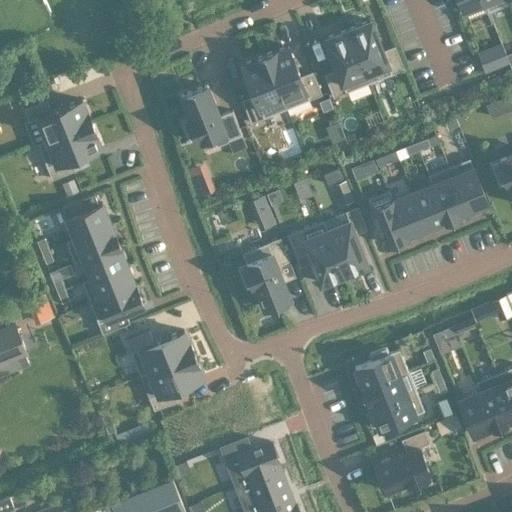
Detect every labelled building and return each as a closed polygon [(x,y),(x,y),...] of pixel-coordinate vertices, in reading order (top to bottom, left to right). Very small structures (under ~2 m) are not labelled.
[(345,26),(366,80),(402,66),(392,43),(380,47),(368,17),(345,26)] [(345,26),(322,36),(334,66),(322,71),(331,94),(366,80),(345,26)] [(483,69),(507,59),(504,52),(499,40),(475,50),(483,69)] [(273,47),(262,51),(284,105),(319,91),(310,68),(298,73),(286,43),(274,48),(273,47)] [(252,56),(240,61),(252,92),(240,96),(249,119),(284,105),(262,51),(252,56)] [(188,115),(179,118),(187,138),(196,134),(197,136),(221,127),(225,138),(240,132),(230,107),(217,113),(205,82),(179,92),(188,115)] [(327,95),(318,99),(322,109),(331,105),(327,95)] [(45,96),(22,105),(27,118),(36,115),(44,137),(90,119),(85,108),(84,108),(80,96),(49,108),(45,96)] [(454,114),(443,119),(446,126),(457,122),(454,114)] [(93,130),(94,130),(90,119),(44,137),(36,141),(50,176),(73,167),(68,155),(98,142),(93,130)] [(343,135),(337,119),(325,124),(331,140),(343,135)] [(284,145),(276,148),(280,160),(303,151),(292,124),(278,130),(284,145)] [(417,146),(428,142),(425,135),(414,139),(417,146)] [(417,147),(414,139),(402,144),(405,151),(417,147)] [(377,163),(396,155),(393,147),(374,155),(377,163)] [(499,159),(490,163),(498,182),(506,179),(511,192),(511,151),(498,157),(499,159)] [(447,163),(465,208),(485,199),(467,155),(447,163)] [(371,156),(349,165),(354,176),(376,167),(371,156)] [(426,171),(445,216),(456,211),(465,208),(447,163),(426,171)] [(335,164),(321,170),(325,181),(340,175),(335,164)] [(426,171),(429,180),(410,188),(424,224),(443,216),(444,217),(445,216),(426,171)] [(211,188),(206,175),(192,180),(197,194),(211,188)] [(71,178),(61,182),(65,193),(75,189),(71,178)] [(386,187),(404,232),(405,232),(424,224),(410,188),(391,196),(387,186),(386,187)] [(280,198),(276,187),(266,191),(270,202),(280,198)] [(404,232),(386,187),(365,195),(384,241),(404,232)] [(73,235),(108,221),(100,200),(95,201),(91,191),(59,203),(72,234),(63,238),(63,239),(73,235)] [(256,209),(267,204),(262,193),(251,197),(256,209)] [(365,261),(353,231),(365,226),(356,203),(343,208),(346,218),(324,227),(342,270),(365,261)] [(324,227),(320,217),(285,232),(294,254),(306,249),(318,280),(342,270),(324,227)] [(73,235),(63,239),(71,259),(79,255),(116,240),(108,221),(73,235)] [(34,238),(39,249),(46,246),(42,235),(34,238)] [(275,263),(287,257),(278,235),(240,250),(245,262),(236,266),(244,285),(253,281),(262,304),(287,294),(275,263)] [(79,279),(124,261),(116,242),(117,241),(116,240),(79,255),(71,259),(72,259),(80,256),(88,274),(79,278),(79,279)] [(51,257),(46,246),(39,249),(43,260),(51,257)] [(133,281),(132,280),(124,261),(79,279),(87,298),(87,299),(133,281)] [(62,286),(58,275),(50,278),(55,289),(62,286)] [(133,281),(87,299),(100,330),(127,319),(123,309),(141,301),(133,281)] [(67,297),(62,286),(55,289),(59,300),(67,297)] [(52,312),(42,290),(42,289),(28,295),(29,298),(38,318),(52,312)] [(503,292),(489,298),(492,305),(494,309),(497,316),(510,311),(506,300),(503,292)] [(466,325),(463,317),(452,322),(455,329),(466,325)] [(13,321),(0,326),(0,360),(25,351),(13,321)] [(455,329),(452,322),(440,326),(443,334),(455,329)] [(146,327),(124,336),(138,372),(147,368),(192,350),(187,339),(186,339),(182,327),(151,339),(146,327)] [(386,350),(383,344),(367,351),(370,356),(352,363),(360,383),(360,384),(405,366),(397,345),(386,350)] [(432,356),(428,345),(420,348),(425,359),(432,356)] [(196,361),(192,350),(147,368),(156,391),(147,395),(152,406),(175,397),(170,385),(200,373),(195,361),(196,361)] [(511,362),(494,370),(511,414),(511,362)] [(428,367),(433,379),(440,376),(436,364),(428,367)] [(360,384),(365,396),(366,396),(369,404),(414,386),(405,366),(360,384)] [(511,414),(494,370),(473,378),(477,387),(478,386),(492,423),(504,418),(511,414)] [(440,376),(433,379),(437,390),(445,387),(440,376)] [(369,404),(377,425),(395,418),(397,424),(413,417),(411,412),(422,407),(414,386),(369,404)] [(491,423),(492,423),(478,386),(477,387),(457,395),(471,431),(483,426),(491,423)] [(149,418),(138,422),(142,433),(153,429),(151,422),(149,418)] [(115,431),(117,436),(120,442),(131,438),(126,427),(115,431)] [(370,431),(374,440),(383,437),(379,427),(370,431)] [(373,461),(383,487),(405,478),(409,486),(428,479),(425,470),(427,469),(417,443),(427,439),(422,427),(399,436),(404,448),(373,461)] [(222,456),(233,483),(277,466),(273,457),(275,457),(268,438),(249,445),(244,433),(218,443),(223,456),(222,456)] [(171,461),(170,461),(175,474),(188,469),(183,456),(172,461),(171,461)] [(233,483),(243,510),(288,493),(277,466),(233,483)] [(114,511),(185,511),(184,508),(170,475),(110,500),(114,511)] [(7,493),(0,496),(0,510),(12,505),(7,493)] [(288,493),(243,510),(243,511),(296,511),(293,501),(291,502),(288,493)] [(60,511),(73,507),(68,495),(28,511),(60,511)] [(198,497),(185,502),(189,511),(195,511),(203,509),(198,497)]
